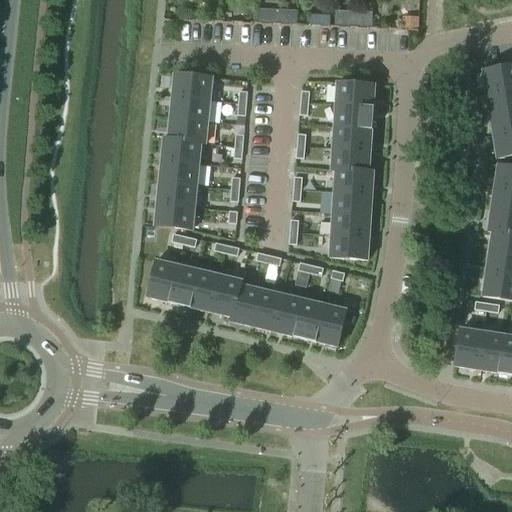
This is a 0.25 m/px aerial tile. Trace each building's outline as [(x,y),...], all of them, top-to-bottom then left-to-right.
[(257,11),(257,23),(266,24),(267,12),(257,11)] [(346,13),(336,12),(335,28),(345,29),(346,13)] [(287,13),(286,25),(295,25),(296,13),(287,13)] [(372,14),(363,14),(362,29),(371,30),(372,14)] [(402,19),(402,31),(418,31),(418,20),(403,19),(402,19)] [(511,68),(482,73),(486,95),(511,90),(511,68)] [(174,76),(172,98),(210,102),(212,80),(174,76)] [(335,107),(373,110),(375,87),(336,85),(335,107)] [(511,90),(486,95),(489,117),(511,113),(511,90)] [(239,93),(238,105),(246,106),(247,94),(239,93)] [(301,93),(300,105),(308,106),(309,94),(301,93)] [(210,103),(210,102),(172,98),(170,120),(208,124),(210,103)] [(245,118),(246,106),(238,105),(237,117),(245,118)] [(307,118),(308,106),(300,105),(299,117),(307,118)] [(334,129),(372,131),(373,110),(335,107),(334,129)] [(511,135),(511,113),(489,117),(493,138),(493,139),(511,135)] [(208,124),(170,120),(168,141),(163,140),(163,141),(206,145),(208,124)] [(370,153),(372,131),(334,129),(332,150),(370,153)] [(511,135),(493,139),(497,160),(511,157),(511,135)] [(242,149),(243,137),(235,136),(234,148),(242,149)] [(296,148),(304,149),(306,137),(297,136),(296,148)] [(206,145),(163,141),(161,163),(199,167),(201,146),(205,147),(206,145)] [(242,149),(234,148),(233,161),(241,161),(242,149)] [(304,149),(296,148),(295,160),(303,161),(304,149)] [(332,150),(331,172),(373,175),(373,174),(369,174),(370,153),(332,150)] [(197,189),(199,167),(161,163),(159,185),(197,189)] [(494,190),(511,192),(511,169),(497,167),(494,190)] [(373,175),(331,172),(331,173),(335,173),(334,194),(372,196),(373,175)] [(293,191),(301,192),(302,180),(294,179),(293,191)] [(231,192),(239,192),(240,180),(232,180),(231,192)] [(159,185),(157,206),(195,210),(197,189),(159,185)] [(491,211),(511,214),(511,192),(494,190),(491,211)] [(301,192),(293,191),(292,203),(300,204),(301,192)] [(230,204),(238,204),(239,192),(231,192),(230,204)] [(334,194),(332,215),(370,218),(372,196),(334,194)] [(157,206),(154,228),(192,232),(195,210),(157,206)] [(511,214),(491,211),(487,232),(511,236),(511,214)] [(227,225),(236,226),(237,214),(228,213),(227,225)] [(331,237),(369,239),(370,218),(332,215),(331,237)] [(289,234),(297,235),(298,223),(290,222),(289,234)] [(511,258),(511,236),(487,232),(487,233),(492,234),(489,254),(511,258)] [(297,235),(289,234),(288,246),(296,247),(297,235)] [(183,247),(185,239),(173,236),(171,244),(183,247)] [(331,237),(329,260),(367,262),(369,239),(331,237)] [(195,249),(197,242),(185,239),(183,247),(195,249)] [(213,253),(225,256),(227,248),(215,245),(213,253)] [(239,250),(227,248),(225,256),(237,258),(239,250)] [(511,258),(489,254),(485,276),(511,279),(511,258)] [(256,263),(267,266),(269,258),(257,255),(256,263)] [(281,260),(269,258),(267,266),(279,268),(281,260)] [(169,305),(178,268),(156,262),(147,300),(169,305)] [(311,268),(299,265),(297,273),(309,275),(311,268)] [(199,273),(178,268),(169,305),(190,310),(199,273)] [(311,268),(309,275),(321,278),(323,270),(311,268)] [(211,315),(220,278),(199,273),(190,310),(211,315)] [(332,273),(330,280),(331,280),(341,283),(342,283),(344,275),(332,273)] [(511,279),(485,276),(482,298),(511,302),(511,279)] [(230,324),(232,324),(241,287),(242,283),(220,278),(211,315),(231,320),(230,324)] [(341,283),(331,280),(328,292),(338,295),(341,283)] [(261,292),(241,287),(232,324),(252,329),(261,292)] [(261,292),(252,329),(273,334),(282,297),(261,292)] [(282,297),(273,334),(294,339),(303,302),(282,297)] [(303,302),(294,339),(316,344),(325,307),(303,302)] [(474,311),(486,313),(487,305),(475,303),(474,311)] [(499,307),(487,305),(486,313),(498,315),(499,307)] [(316,344),(337,349),(346,312),(325,307),(316,344)] [(477,372),(483,334),(460,331),(454,369),(477,372)] [(477,372),(499,375),(505,338),(483,334),(477,372)] [(511,338),(505,338),(499,375),(511,377),(511,338)]
